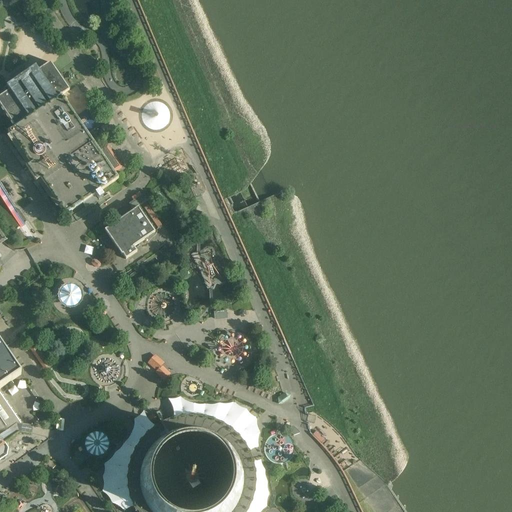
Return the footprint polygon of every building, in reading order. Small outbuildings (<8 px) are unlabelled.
[(28,34),(22,50),(32,53),(37,37),(28,34)] [(43,65),(30,74),(27,69),(4,83),(0,86),(0,93),(1,95),(0,95),(0,117),(8,130),(10,128),(58,98),(61,96),(62,94),(43,65)] [(100,153),(61,96),(58,98),(10,128),(8,130),(7,130),(29,165),(26,167),(31,175),(36,183),(41,180),(64,216),(117,179),(109,166),(100,153)] [(119,160),(111,146),(100,153),(109,166),(119,160)] [(132,209),(98,232),(115,257),(116,256),(120,261),(131,254),(127,249),(149,234),(132,209)] [(166,247),(147,260),(145,257),(136,263),(138,265),(124,275),(122,272),(120,273),(132,291),(134,289),(132,286),(149,275),(169,261),(169,257),(170,256),(172,259),(175,257),(172,252),(177,248),(177,249),(178,251),(179,252),(181,252),(182,252),(183,251),(183,250),(184,249),(183,249),(186,247),(184,245),(183,246),(180,240),(179,238),(180,237),(179,236),(177,234),(172,237),(174,240),(176,241),(179,245),(171,251),(170,250),(168,252),(167,250),(165,251),(164,251),(163,250),(166,248),(166,247)] [(74,303),(69,285),(53,289),(58,308),(74,303)] [(213,312),(214,319),(226,317),(225,310),(213,312)] [(16,328),(24,323),(15,311),(7,316),(16,328)] [(0,344),(0,389),(21,376),(0,344)] [(163,379),(171,372),(154,355),(146,362),(163,379)] [(277,398),(281,403),(289,398),(285,392),(277,398)] [(170,402),(166,402),(169,409),(170,415),(170,421),(180,419),(191,418),(204,420),(215,424),(224,429),(232,436),(238,444),(242,450),(245,455),(249,452),(252,451),(256,451),(255,448),(255,443),(256,438),(255,435),(255,432),(254,428),(255,421),(251,420),(248,418),(245,415),(243,412),(241,412),(237,411),(234,409),(232,405),(229,406),(225,407),(220,407),(216,407),(212,408),(209,408),(205,407),(201,408),(198,409),(193,408),(189,407),(185,404),(181,399),(178,401),(173,402),(170,402)] [(0,460),(5,458),(6,451),(1,445),(19,433),(18,430),(18,426),(0,400),(0,460)] [(143,418),(143,413),(142,416),(141,418),(139,419),(137,420),(135,420),(135,423),(135,426),(134,429),(133,430),(132,432),(131,434),(130,438),(128,440),(127,443),(125,445),(123,446),(121,449),(119,451),(117,453),(115,454),(113,455),(113,456),(112,458),(110,461),(108,463),(106,464),(104,465),(104,468),(104,471),(104,474),(103,476),(101,478),(100,480),(102,483),(102,486),(103,488),(102,491),(102,493),(104,495),(106,496),(107,498),(108,500),(109,502),(110,504),(110,506),(113,507),(115,508),(117,509),(119,510),(121,511),(120,511),(123,511),(121,508),(119,504),(117,498),(115,490),(115,483),(116,477),(118,471),(121,464),(124,459),(127,453),(131,446),(136,441),(140,438),(144,434),(151,429),(147,426),(145,422),(143,418)] [(194,428),(188,427),(181,427),(174,428),(171,429),(167,430),(162,431),(158,433),(155,435),(152,437),(149,439),(147,441),(144,443),(141,447),(139,449),(136,453),(134,457),(132,461),(131,464),(130,466),(129,470),(128,473),(128,476),(128,479),(128,484),(128,488),(128,491),(129,494),(129,497),(130,500),(131,503),(133,506),(134,509),(135,511),(230,511),(231,511),(233,508),(234,504),(236,500),(237,497),(237,494),(238,491),(238,488),(239,485),(239,482),(239,478),(238,474),(237,471),(236,466),(235,462),(234,459),(232,456),(230,452),(226,447),(223,443),(219,440),(216,438),(213,436),(210,434),(207,432),(202,430),(198,429),(194,428)] [(318,444),(323,441),(316,431),(311,434),(318,444)] [(84,454),(100,454),(100,433),(83,433),(84,454)] [(250,465),(248,464),(249,467),(250,471),(250,475),(251,479),(251,483),(250,488),(250,492),(249,496),(248,501),(246,506),(244,510),(243,511),(260,511),(261,511),(263,510),(266,508),(265,506),(265,504),(265,501),(266,499),(267,498),(266,495),(265,492),(265,490),(266,486),(266,484),(264,481),(263,480),(263,477),(262,474),(260,471),(259,468),(258,465),(258,462),(256,464),(254,465),(250,465)]
